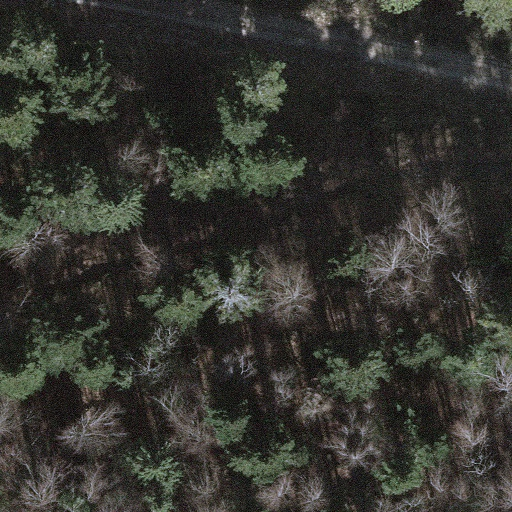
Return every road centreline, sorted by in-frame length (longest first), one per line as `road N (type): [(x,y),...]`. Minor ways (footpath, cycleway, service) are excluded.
road 1 (track): [(0,287),(378,153),(511,142)]
road 2 (track): [(167,0),(511,66)]
